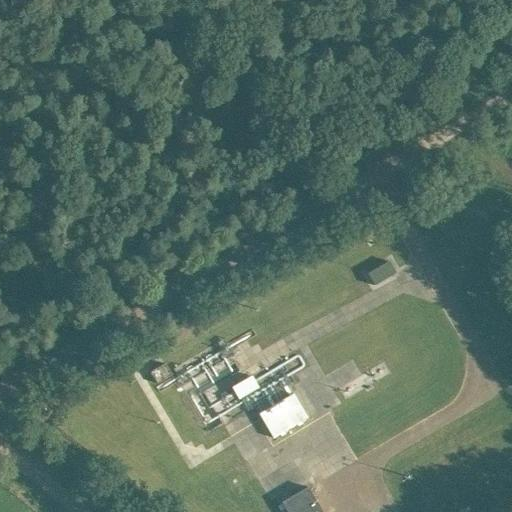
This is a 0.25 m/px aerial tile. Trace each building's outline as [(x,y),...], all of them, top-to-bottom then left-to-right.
[(450,206),(463,198),(449,175),(436,183),(450,206)] [(389,261),(368,274),(375,285),(396,273),(389,261)] [(165,363),(150,372),(157,383),(172,374),(165,363)] [(250,376),(231,387),(238,399),(257,387),(250,376)] [(293,393),(258,414),(273,438),(307,417),(293,393)] [(282,501),(288,511),(322,511),(308,486),(282,501)]
